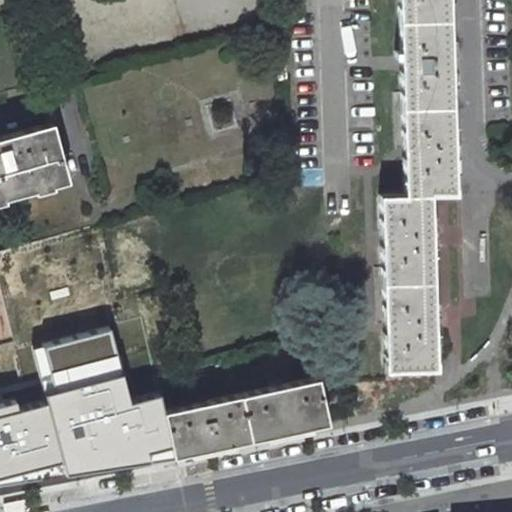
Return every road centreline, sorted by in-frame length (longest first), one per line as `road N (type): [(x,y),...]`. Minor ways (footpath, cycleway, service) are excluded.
road 1 (residential): [(511,434),(120,511)]
road 2 (unknown): [(126,510),(94,353)]
